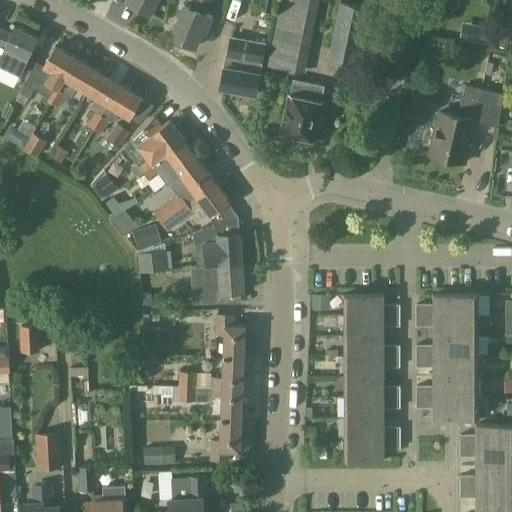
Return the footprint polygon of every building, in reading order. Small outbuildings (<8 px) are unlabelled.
[(129,0),(129,2),(151,13),(158,0),(129,0)] [(213,17),(206,14),(212,0),(195,0),(192,7),(185,5),(172,37),(196,47),(202,32),(206,34),(213,17)] [(260,0),(258,9),(275,13),(277,0),(260,0)] [(282,0),(281,9),(268,64),(301,71),(313,17),(312,17),(314,0),(282,0)] [(328,60),(356,66),(368,7),(341,1),(328,60)] [(0,57),(0,62),(21,73),(39,37),(15,26),(12,33),(0,27),(0,44),(5,47),(0,57)] [(260,73),(258,73),(264,44),(232,38),(229,55),(228,54),(225,68),(221,87),(257,94),(260,73)] [(66,79),(78,58),(56,45),(44,66),(36,61),(20,91),(29,97),(35,88),(47,95),(45,99),(51,103),(60,89),(61,89),(66,79)] [(88,92),(100,71),(78,58),(66,79),(61,89),(67,93),(67,94),(72,97),(78,86),(88,92)] [(95,129),(121,84),(100,71),(88,92),(98,98),(84,122),(95,129)] [(291,135),(300,137),(301,138),(302,140),(303,140),(304,141),(305,141),(306,142),(308,142),(309,141),(310,141),(311,140),(316,141),(325,101),(322,101),(325,87),(294,81),(291,95),(290,95),(287,110),(286,109),(284,118),(285,118),(282,133),(283,135),(284,135),(285,136),(286,137),(288,137),(289,137),(290,136),(291,135)] [(121,84),(95,129),(102,133),(110,120),(114,123),(121,112),(131,118),(144,97),(121,84)] [(476,121),(499,126),(504,94),(482,88),(478,107),(462,103),(459,116),(440,111),(430,153),(466,162),(476,121)] [(60,89),(51,103),(59,107),(67,93),(61,89),(60,89)] [(163,125),(156,115),(134,139),(127,147),(140,164),(143,170),(185,140),(170,120),(163,125)] [(107,137),(120,146),(130,130),(118,121),(107,137)] [(10,124),(4,137),(39,153),(45,140),(10,124)] [(200,160),(185,140),(143,170),(149,178),(161,169),(164,173),(174,165),(181,174),(200,160)] [(215,180),(200,160),(181,174),(171,182),(180,194),(156,213),(161,220),(173,211),(215,180)] [(106,172),(90,183),(100,197),(116,187),(106,172)] [(230,200),(215,180),(173,211),(161,220),(166,227),(191,209),(193,212),(203,204),(211,214),(230,200)] [(154,222),(131,231),(138,248),(161,239),(154,222)] [(243,262),(241,232),(218,233),(215,224),(194,231),(197,240),(197,250),(205,250),(206,259),(190,260),(191,266),(219,263),(243,262)] [(138,246),(139,269),(166,268),(165,245),(138,246)] [(219,263),(191,266),(193,304),(222,303),(222,293),(244,292),(243,262),(219,263)] [(312,292),(312,307),(328,306),(327,291),(312,292)] [(416,314),(476,314),(475,292),(434,292),(434,303),(416,303),(416,314)] [(341,315),(400,314),(400,304),(384,304),(384,293),(341,293),(341,315)] [(478,293),(479,312),(488,311),(488,293),(478,293)] [(226,333),(225,356),(244,357),(245,325),(233,325),(233,313),(217,313),(216,333),(226,333)] [(341,335),(384,335),(384,325),(400,325),(400,314),(341,315),(341,335)] [(434,334),(476,334),(476,314),(416,314),(416,325),(434,325),(434,334)] [(41,350),(40,323),(20,324),(22,351),(41,350)] [(149,326),(150,349),(168,348),(167,325),(149,326)] [(416,355),(476,354),(476,334),(434,334),(434,344),(416,344),(416,355)] [(341,355),(400,355),(400,345),(384,345),(384,335),(341,335),(341,355)] [(434,375),(476,375),(476,354),(416,355),(416,365),(434,365),(434,375)] [(341,376),(384,376),(384,366),(400,366),(400,355),(341,355),(341,376)] [(243,388),(244,357),(225,356),(224,376),(215,375),(214,387),(243,388)] [(0,357),(0,373),(9,373),(8,357),(0,357)] [(180,370),(178,399),(196,400),(198,370),(180,370)] [(417,396),(476,395),(476,375),(434,375),(434,385),(417,385),(417,396)] [(341,396),(401,396),(401,385),(384,386),(384,376),(341,376),(341,396)] [(223,396),(222,419),(242,420),(243,388),(214,387),(214,396),(223,396)] [(476,395),(417,396),(417,406),(434,406),(434,417),(476,417),(476,395)] [(341,417),(385,417),(385,407),(401,407),(401,396),(341,396),(341,417)] [(342,437),(401,437),(401,426),(385,427),(385,417),(341,417),(342,437)] [(241,451),(242,420),(222,419),(221,439),(212,439),(212,460),(229,461),(229,451),(241,451)] [(460,444),(511,444),(511,422),(476,423),(476,434),(460,434),(460,444)] [(59,466),(57,433),(35,434),(37,467),(59,466)] [(401,437),(342,437),(342,458),(385,459),(385,448),(401,448),(401,437)] [(0,438),(0,469),(17,469),(15,438),(0,438)] [(143,444),(144,461),(176,460),(175,443),(143,444)] [(477,465),(511,464),(511,444),(460,444),(460,455),(477,455),(477,465)] [(98,488),(97,464),(77,465),(78,490),(98,488)] [(461,485),(511,485),(511,464),(477,465),(477,474),(460,475),(461,485)] [(209,507),(207,475),(171,477),(172,499),(169,499),(169,511),(203,511),(203,507),(209,507)] [(60,511),(60,506),(52,507),(51,485),(34,486),(35,503),(26,503),(26,511),(60,511)] [(127,511),(125,485),(103,486),(104,501),(84,502),(84,511),(127,511)] [(477,506),(511,505),(511,485),(461,485),(461,496),(477,496),(477,506)]
